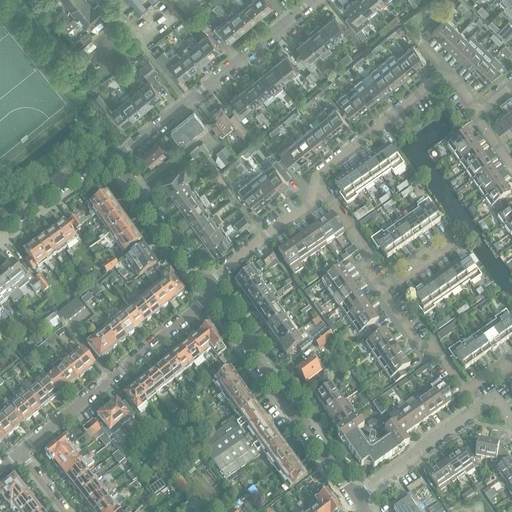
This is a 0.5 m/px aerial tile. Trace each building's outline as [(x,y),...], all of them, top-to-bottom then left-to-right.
[(68,32),(79,22),(85,29),(105,12),(98,4),(93,8),(86,0),(61,0),(67,7),(75,17),(60,30),(63,33),(67,30),(68,32)] [(126,0),(139,15),(146,9),(140,2),(138,0),(126,0)] [(225,13),(215,0),(214,0),(210,0),(208,2),(224,23),(219,26),(218,26),(214,29),(219,36),(224,33),(229,40),(240,31),(225,13)] [(250,23),(261,15),(249,0),(239,8),(236,5),(250,23)] [(249,0),(261,15),(272,6),(266,0),(249,0)] [(361,28),(370,20),(353,0),(352,0),(344,7),(345,7),(346,8),(345,9),(349,13),(350,13),(351,14),(346,18),(363,39),(367,36),(361,28)] [(353,0),(370,20),(370,21),(379,13),(375,8),(368,0),(353,0)] [(380,5),(385,2),(383,0),(368,0),(375,8),(380,5)] [(419,7),(414,1),(412,0),(408,0),(411,3),(410,4),(415,10),(419,7)] [(468,9),(464,5),(460,2),(456,7),(464,14),(465,12),(468,9)] [(240,31),(250,23),(236,5),(231,9),(225,13),(240,31)] [(481,15),(485,10),(481,6),(477,11),(481,15)] [(54,8),(49,12),(53,16),(57,14),(58,13),(54,8)] [(396,16),(399,20),(401,18),(397,13),(397,12),(394,8),(391,10),(396,16)] [(72,19),(63,9),(58,13),(57,14),(54,17),(63,26),(72,19)] [(449,15),(431,33),(438,40),(452,26),(456,22),(449,15)] [(205,33),(210,29),(199,16),(194,20),(205,33)] [(324,24),(337,40),(342,37),(341,36),(346,32),(338,22),(339,22),(335,17),(334,18),(333,16),(324,24)] [(400,20),(399,20),(396,16),(387,23),(391,27),(400,20)] [(492,21),(488,25),(497,33),(500,29),(492,21)] [(505,41),(511,33),(511,25),(508,21),(500,29),(497,33),(496,33),(505,41)] [(383,34),(391,27),(387,23),(379,29),(383,34)] [(333,44),(337,40),(324,24),(320,27),(319,26),(314,29),(328,47),(332,43),(333,44)] [(445,47),(459,33),(452,26),(438,40),(445,47)] [(332,52),(328,47),(314,29),(309,33),(310,34),(306,38),(319,55),(322,59),(332,52)] [(77,50),(92,37),(88,32),(74,43),(75,44),(73,45),(77,50)] [(452,54),(466,40),(459,33),(445,47),(452,54)] [(355,34),(354,34),(350,37),(356,45),(361,42),(355,34)] [(198,42),(210,57),(219,49),(207,35),(198,42)] [(460,61),(478,42),(471,35),(466,40),(452,54),(460,61)] [(315,58),(319,55),(306,38),(297,45),(298,47),(297,48),(302,54),(301,55),(303,57),(301,58),(310,70),(311,69),(312,70),(310,72),(310,73),(316,80),(320,77),(314,68),(317,66),(312,59),(314,57),(315,58)] [(192,47),(188,44),(184,39),(181,41),(186,47),(189,50),(200,65),(210,57),(198,42),(192,47)] [(91,41),(83,48),(88,53),(96,46),(91,41)] [(467,68),(486,49),(478,42),(460,61),(467,68)] [(404,52),(417,67),(425,61),(413,45),(404,52)] [(507,58),(511,53),(504,45),(499,50),(507,58)] [(489,61),(494,56),(486,49),(467,68),(475,76),(489,61)] [(191,72),(200,65),(189,50),(180,57),(176,53),(175,53),(191,72)] [(191,72),(175,53),(169,58),(163,52),(161,54),(159,52),(154,56),(169,73),(177,83),(181,79),(181,80),(191,72)] [(409,74),(417,67),(404,52),(396,59),(409,74)] [(276,62),(289,79),(294,75),(293,74),(298,70),(291,61),(291,60),(288,56),(287,56),(286,54),(276,62)] [(409,74),(396,59),(393,54),(385,60),(388,65),(401,80),(409,74)] [(143,65),(148,61),(144,55),(138,60),(142,65),(143,65)] [(343,67),(350,61),(344,55),(338,60),(343,67)] [(401,80),(388,65),(385,60),(377,67),(381,71),(393,87),(401,80)] [(152,75),(156,71),(148,61),(143,65),(152,75)] [(489,61),(475,76),(482,83),(496,69),(489,61)] [(285,82),(289,79),(276,62),(272,65),(271,64),(266,68),(280,85),(285,81),(285,82)] [(147,79),(152,75),(143,65),(142,65),(139,68),(147,79)] [(393,87),(381,71),(377,67),(369,73),(372,78),(385,93),(393,87)] [(282,88),(280,85),(266,68),(261,72),(263,73),(258,77),(271,94),(272,93),(274,95),(282,88)] [(311,84),(316,80),(310,73),(306,77),(311,84)] [(267,97),(271,94),(258,77),(254,80),(253,78),(248,82),(262,100),(266,96),(267,97)] [(377,100),(385,93),(372,78),(365,84),(377,100)] [(328,91),(333,87),(333,86),(334,88),(339,84),(335,79),(325,87),(328,91)] [(377,100),(365,84),(361,80),(353,86),(356,91),(369,106),(377,100)] [(140,89),(152,104),(161,96),(150,81),(140,89)] [(257,104),(262,100),(248,82),(243,86),(245,88),(240,91),(254,108),(258,104),(257,104)] [(295,97),(300,93),(297,88),(291,93),(295,97)] [(142,111),(152,104),(140,89),(130,97),(142,111)] [(236,106),(232,109),(244,124),(249,120),(244,114),(249,110),(250,111),(254,108),(240,91),(231,98),(233,100),(232,100),(236,106)] [(361,112),(369,106),(356,91),(349,97),(361,112)] [(361,112),(349,97),(345,93),(336,100),(343,108),(344,107),(353,119),(361,112)] [(105,113),(110,110),(98,96),(94,99),(96,102),(105,113)] [(132,119),(142,111),(130,97),(121,105),(132,119)] [(123,127),(132,119),(121,105),(112,112),(123,127)] [(248,132),(241,124),(234,115),(229,118),(220,107),(217,109),(216,108),(212,112),(213,113),(211,114),(213,117),(208,121),(214,128),(221,137),(234,126),(242,136),(248,132)] [(327,115),(339,130),(347,123),(335,108),(327,115)] [(511,127),(511,110),(511,109),(502,115),(511,127)] [(258,114),(264,120),(267,125),(270,123),(261,112),(258,114)] [(181,144),(204,125),(194,113),(171,131),(181,144)] [(260,123),(264,120),(258,114),(255,116),(260,123)] [(331,136),(339,130),(327,115),(319,121),(331,136)] [(508,141),(511,138),(511,127),(502,115),(494,122),(508,141)] [(323,143),(331,136),(319,121),(311,128),(323,143)] [(315,149),(323,143),(311,128),(303,134),(315,149)] [(223,140),(222,138),(217,132),(213,135),(219,143),(220,143),(226,151),(229,149),(223,140)] [(452,155),(472,141),(466,133),(459,138),(455,133),(445,140),(448,145),(446,147),(452,155)] [(308,155),(315,149),(303,134),(295,140),(308,155)] [(456,166),(479,151),(474,144),(481,139),(479,137),(472,142),(472,141),(452,155),(457,163),(455,165),(456,166)] [(260,140),(254,145),(257,148),(263,143),(260,140)] [(299,162),(308,155),(295,140),(287,147),(299,162)] [(152,164),(166,153),(157,143),(144,154),(152,164)] [(208,153),(209,152),(203,143),(199,146),(202,151),(204,154),(205,154),(212,165),(215,163),(208,153)] [(193,157),(202,151),(199,146),(190,153),(193,157)] [(391,171),(392,173),(403,165),(396,155),(394,156),(387,146),(378,153),(391,171)] [(292,168),(299,162),(287,147),(279,153),(282,156),(277,160),(290,176),(285,170),(290,166),(292,168)] [(229,160),(222,151),(218,154),(215,160),(221,167),(225,164),(225,163),(229,160)] [(465,173),(491,155),(490,152),(483,157),(479,151),(456,166),(457,168),(460,166),(465,173)] [(369,159),(382,178),(391,171),(378,153),(369,159)] [(468,184),(491,168),(487,162),(493,157),(491,155),(465,173),(470,180),(467,182),(468,184)] [(290,176),(277,160),(276,159),(264,170),(279,189),(287,182),(285,180),(290,176)] [(360,165),(373,184),(382,178),(369,159),(360,165)] [(351,171),(364,190),(373,184),(360,165),(351,171)] [(191,176),(184,167),(163,182),(171,193),(170,194),(174,200),(190,189),(185,182),(187,180),(186,179),(191,176)] [(477,191),(504,172),(502,170),(495,174),(491,168),(468,184),(470,186),(472,184),(477,191)] [(279,189),(264,170),(263,169),(255,176),(258,180),(271,195),(279,189)] [(355,196),(364,190),(351,171),(342,178),(355,196)] [(481,201),(503,186),(499,180),(506,175),(504,172),(477,191),(482,198),(480,200),(481,201)] [(217,183),(222,180),(218,174),(213,178),(217,183)] [(271,195),(258,180),(255,176),(247,182),(250,186),(263,202),(271,195)] [(338,195),(346,205),(357,198),(355,196),(342,178),(333,184),(340,194),(338,195)] [(222,180),(217,183),(221,189),(226,185),(222,180)] [(263,202),(250,186),(247,182),(238,190),(242,196),(244,195),(255,208),(263,202)] [(495,212),(506,205),(502,200),(510,195),(503,186),(481,201),(482,204),(485,202),(490,209),(492,208),(495,212)] [(182,208),(199,196),(196,192),(193,194),(190,189),(174,200),(178,205),(179,204),(182,208)] [(228,189),(225,191),(231,201),(235,198),(228,189)] [(99,199),(98,197),(88,204),(89,206),(87,208),(90,212),(89,213),(93,218),(96,216),(113,203),(111,199),(111,198),(109,194),(107,195),(106,194),(99,199)] [(187,218),(204,206),(201,201),(202,200),(199,196),(182,208),(185,212),(184,213),(187,218)] [(435,211),(427,200),(416,208),(418,210),(431,228),(440,222),(433,212),(435,211)] [(116,204),(114,204),(113,203),(96,216),(102,225),(120,213),(117,208),(118,206),(116,204)] [(500,229),(511,220),(511,207),(509,209),(506,205),(495,212),(498,217),(496,218),(501,226),(499,228),(500,229)] [(195,226),(212,214),(209,210),(208,211),(204,206),(187,218),(191,223),(192,222),(195,226)] [(368,214),(365,210),(364,208),(353,216),(357,221),(368,214)] [(418,210),(409,216),(422,234),(431,228),(418,210)] [(120,214),(120,213),(102,225),(106,231),(103,233),(104,235),(106,237),(109,235),(127,222),(124,219),(125,217),(122,213),(120,214)] [(200,236),(217,224),(214,219),(215,218),(212,214),(195,226),(198,230),(196,231),(200,236)] [(323,221),(335,239),(344,233),(332,214),(323,221)] [(422,234),(409,216),(400,222),(413,241),(422,234)] [(76,231),(82,227),(74,217),(69,221),(69,222),(76,231)] [(239,220),(245,227),(249,223),(243,217),(239,220)] [(374,222),(372,220),(370,217),(359,224),(363,230),(374,222)] [(241,230),(245,227),(239,220),(235,224),(241,230)] [(509,236),(511,233),(511,220),(500,229),(501,231),(504,229),(509,236)] [(326,245),(335,239),(323,221),(314,227),(326,245)] [(77,232),(76,231),(69,222),(65,225),(64,223),(60,226),(58,225),(55,228),(55,230),(54,231),(66,248),(77,240),(76,240),(77,239),(73,235),(77,232)] [(129,223),(127,223),(127,222),(109,235),(116,244),(134,232),(131,228),(132,226),(129,223)] [(413,241),(400,222),(391,228),(404,247),(413,241)] [(207,244),(225,232),(222,228),(220,229),(217,224),(200,236),(203,241),(205,240),(207,244)] [(225,232),(207,244),(215,255),(220,250),(221,251),(225,247),(224,246),(229,242),(227,238),(229,237),(227,235),(230,232),(234,229),(232,226),(232,227),(228,229),(225,232)] [(317,251),(326,245),(314,227),(305,233),(317,251)] [(404,247),(391,228),(382,234),(395,253),(404,247)] [(57,255),(66,248),(54,231),(50,233),(48,232),(45,235),(45,237),(44,238),(57,255)] [(136,233),(134,233),(134,232),(116,244),(123,254),(140,242),(138,238),(139,236),(136,233)] [(308,258),(317,251),(305,233),(296,239),(308,258)] [(395,253),(382,234),(381,233),(370,240),(377,251),(379,250),(386,259),(395,253)] [(48,262),(57,255),(44,238),(40,240),(39,240),(35,242),(35,244),(34,245),(47,262),(48,262)] [(300,264),(308,258),(296,239),(287,245),(300,264)] [(47,268),(47,267),(50,266),(47,262),(34,245),(29,246),(25,249),(26,251),(24,252),(29,259),(26,261),(33,271),(37,268),(38,269),(44,264),(47,268)] [(299,264),(300,264),(287,245),(278,252),(294,275),(302,269),(299,264)] [(348,258),(349,258),(357,252),(354,246),(344,252),(345,253),(348,258)] [(144,249),(143,247),(125,260),(131,269),(149,256),(147,253),(147,252),(145,249),(144,249)] [(272,265),(276,262),(277,262),(270,252),(265,256),(272,265)] [(152,260),(149,257),(149,256),(131,269),(138,279),(150,269),(152,271),(155,272),(158,270),(154,266),(156,265),(155,264),(155,263),(153,260),(152,260)] [(274,267),(272,265),(265,256),(261,260),(267,269),(269,271),(271,270),(274,267)] [(456,264),(468,282),(470,284),(482,276),(474,266),(472,267),(465,257),(456,264)] [(118,265),(114,260),(114,259),(102,267),(107,274),(118,265)] [(11,263),(10,264),(9,262),(4,266),(5,267),(1,270),(15,288),(18,291),(22,295),(24,293),(20,288),(18,290),(15,287),(24,279),(11,263)] [(460,288),(468,282),(456,264),(447,270),(460,288)] [(327,290),(346,276),(340,267),(321,281),(327,290)] [(259,279),(262,277),(259,273),(256,275),(251,269),(245,275),(244,273),(239,278),(240,279),(235,283),(241,292),(259,279)] [(18,291),(15,288),(1,270),(0,271),(0,288),(8,299),(18,291)] [(451,294),(460,288),(447,270),(438,276),(451,294)] [(183,291),(179,285),(169,271),(161,278),(176,296),(177,298),(182,294),(183,291)] [(114,273),(106,279),(109,284),(117,277),(114,273)] [(50,290),(40,277),(40,276),(34,280),(33,281),(40,292),(41,291),(43,294),(49,290),(50,290)] [(333,299),(353,285),(346,276),(327,290),(333,299)] [(442,300),(451,294),(438,276),(430,282),(442,300)] [(177,298),(176,296),(161,278),(160,278),(163,281),(154,288),(167,303),(170,300),(173,301),(177,298)] [(265,288),(259,279),(241,292),(244,296),(243,297),(246,301),(265,288)] [(36,294),(40,292),(33,281),(29,284),(36,294)] [(433,306),(442,300),(430,282),(420,288),(433,306)] [(98,285),(91,291),(91,292),(96,297),(103,291),(98,285)] [(359,294),(353,285),(333,299),(339,307),(359,294)] [(0,305),(8,299),(0,288),(0,305)] [(167,303),(154,288),(146,295),(159,310),(162,307),(164,308),(167,306),(167,303)] [(254,309),(271,297),(265,288),(246,301),(250,306),(251,306),(254,309)] [(435,309),(433,306),(420,288),(411,295),(418,305),(416,306),(424,316),(435,309)] [(87,294),(80,301),(84,306),(92,299),(87,294)] [(346,316),(365,303),(359,294),(339,307),(346,316)] [(159,310),(146,295),(138,302),(150,317),(154,314),(156,315),(159,313),(158,310),(159,310)] [(259,319),(278,306),(271,297),(254,309),(257,314),(255,314),(259,319)] [(150,317),(138,302),(137,300),(135,298),(126,306),(129,309),(142,324),(145,321),(147,322),(150,319),(150,317)] [(79,313),(85,308),(77,299),(72,304),(79,313)] [(299,304),(305,313),(310,310),(304,301),(299,304)] [(352,325),(371,312),(365,303),(346,316),(352,325)] [(75,317),(79,313),(72,304),(67,307),(75,317)] [(266,328),(284,315),(278,306),(259,319),(263,324),(264,324),(266,328)] [(70,321),(75,317),(67,307),(62,311),(70,321)] [(141,324),(142,324),(129,309),(121,315),(133,330),(136,328),(139,329),(142,326),(141,324)] [(66,324),(70,321),(62,311),(58,315),(66,324)] [(308,314),(312,321),(317,318),(313,311),(308,314)] [(363,338),(374,330),(371,326),(378,321),(371,312),(352,325),(358,335),(360,333),(363,338)] [(505,312),(494,319),(496,322),(508,340),(511,337),(511,314),(511,312),(507,315),(505,312)] [(56,313),(53,314),(60,322),(62,321),(57,315),(56,313)] [(53,315),(44,322),(51,331),(61,324),(53,315)] [(133,331),(133,330),(121,315),(112,322),(125,337),(128,335),(130,336),(133,333),(133,331)] [(271,337),(290,323),(284,315),(266,328),(269,332),(268,333),(271,337)] [(439,330),(446,325),(444,321),(436,326),(439,330)] [(124,338),(125,337),(112,322),(112,323),(104,329),(116,344),(119,342),(121,343),(125,340),(124,338)] [(500,346),(508,340),(496,322),(487,327),(500,346)] [(279,345),(297,333),(290,323),(271,337),(275,342),(277,342),(279,345)] [(314,342),(327,332),(328,331),(323,325),(308,337),(302,329),(297,333),(279,345),(286,355),(292,351),(297,348),(296,347),(308,339),(312,344),(314,342)] [(222,346),(208,327),(205,327),(201,330),(201,333),(198,335),(214,353),(217,357),(225,351),(222,347),(222,346)] [(491,352),(500,346),(487,327),(479,334),(491,352)] [(57,339),(66,331),(63,328),(54,335),(57,339)] [(450,331),(448,328),(437,335),(441,341),(452,334),(450,331)] [(116,344),(104,329),(95,336),(108,351),(111,349),(113,350),(116,347),(116,345),(116,344)] [(371,353),(391,339),(384,330),(377,335),(374,330),(363,338),(367,342),(365,344),(371,353)] [(327,332),(314,342),(320,349),(333,339),(327,332)] [(482,358),(491,352),(479,334),(470,340),(482,358)] [(48,346),(57,339),(54,335),(45,342),(48,346)] [(213,354),(214,353),(198,335),(195,338),(193,336),(189,339),(190,342),(203,358),(203,357),(202,356),(206,353),(207,354),(211,351),(213,354)] [(38,345),(42,341),(37,336),(33,339),(38,345)] [(108,351),(95,336),(87,343),(99,358),(102,356),(105,357),(107,354),(107,352),(108,351)] [(377,362),(397,348),(391,339),(371,353),(377,362)] [(473,364),(482,358),(470,340),(461,346),(473,364)] [(39,354),(48,346),(45,342),(36,350),(39,354)] [(198,361),(203,358),(190,342),(186,345),(184,344),(180,347),(181,349),(180,350),(193,366),(194,364),(193,363),(197,360),(198,361)] [(473,364),(461,346),(460,344),(448,352),(455,362),(457,361),(464,371),(473,364)] [(90,368),(93,365),(79,348),(75,352),(76,353),(71,357),(85,374),(91,369),(90,368)] [(383,371),(403,357),(397,348),(377,362),(383,371)] [(189,369),(193,366),(180,350),(177,353),(175,352),(171,355),(171,357),(184,373),(185,372),(184,371),(188,368),(189,369)] [(18,361),(14,357),(10,361),(13,365),(18,361)] [(23,361),(27,366),(32,362),(28,357),(23,361)] [(80,378),(85,374),(71,357),(67,360),(66,359),(62,363),(64,365),(76,380),(79,377),(80,378)] [(180,377),(184,373),(171,357),(167,360),(165,359),(162,362),(162,364),(161,365),(173,379),(178,375),(180,377)] [(403,357),(383,371),(390,380),(392,378),(395,384),(406,376),(402,371),(409,366),(403,357)] [(73,383),(76,380),(64,365),(62,363),(60,360),(51,367),(54,370),(53,371),(55,373),(67,388),(73,383)] [(317,376),(323,371),(318,364),(316,366),(311,360),(296,370),(297,372),(297,374),(299,377),(301,377),(306,384),(311,380),(311,381),(318,377),(317,376)] [(161,365),(159,364),(156,367),(156,369),(152,372),(165,388),(166,388),(170,384),(169,383),(173,379),(161,365)] [(42,370),(43,369),(40,365),(36,368),(44,377),(46,375),(42,370)] [(217,376),(223,371),(219,366),(213,371),(217,376)] [(235,378),(236,377),(232,370),(230,371),(214,382),(216,386),(215,387),(221,396),(223,395),(226,400),(244,387),(240,382),(239,383),(235,378)] [(152,372),(152,373),(150,372),(147,374),(147,376),(143,379),(156,395),(161,392),(159,391),(163,388),(164,389),(165,388),(152,372)] [(7,381),(13,377),(10,373),(2,378),(4,380),(5,379),(7,381)] [(62,393),(67,388),(55,373),(46,380),(58,394),(61,392),(62,393)] [(143,379),(143,380),(141,379),(137,382),(138,384),(134,387),(147,403),(151,400),(150,398),(154,395),(155,396),(156,395),(143,379)] [(55,397),(58,394),(46,380),(37,387),(50,403),(55,398),(55,397)] [(454,402),(442,385),(438,380),(430,386),(433,391),(445,408),(454,402)] [(321,404),(337,393),(331,385),(315,396),(321,404)] [(44,407),(50,403),(37,387),(28,394),(40,409),(43,406),(44,407)] [(134,387),(133,388),(131,387),(128,390),(129,391),(124,395),(140,414),(150,406),(149,406),(147,403),(134,387)] [(247,396),(249,395),(244,387),(226,400),(229,404),(227,405),(234,414),(235,413),(238,416),(236,418),(237,419),(256,405),(253,400),(251,401),(247,396)] [(445,408),(433,391),(425,396),(425,397),(437,414),(445,408)] [(327,413),(343,402),(337,393),(321,404),(327,413)] [(37,412),(40,409),(28,394),(19,402),(32,417),(37,413),(37,412)] [(437,414),(425,397),(425,396),(416,402),(428,419),(437,414)] [(428,419),(416,402),(413,397),(405,403),(409,407),(408,408),(420,425),(428,419)] [(11,402),(9,404),(6,400),(4,402),(7,405),(10,409),(22,424),(25,421),(26,422),(32,417),(19,402),(14,406),(11,402)] [(386,412),(377,400),(372,403),(380,415),(386,412)] [(120,425),(135,412),(126,401),(120,406),(116,402),(113,405),(111,403),(106,408),(120,425)] [(332,421),(349,410),(343,402),(327,413),(332,421)] [(420,425),(408,408),(405,403),(397,409),(398,411),(412,431),(420,425)] [(255,406),(257,405),(256,405),(237,419),(228,425),(226,422),(221,426),(222,429),(200,445),(213,462),(268,424),(255,406)] [(104,434),(107,438),(121,427),(120,425),(106,408),(100,412),(101,414),(98,417),(101,421),(96,425),(101,431),(104,434)] [(18,427),(22,424),(10,409),(1,417),(14,432),(19,428),(18,427)] [(412,431),(398,411),(396,409),(388,415),(394,424),(403,437),(404,436),(412,431)] [(354,419),(354,418),(349,410),(332,421),(338,430),(354,419)] [(14,432),(1,417),(0,415),(0,433),(4,438),(7,436),(8,437),(14,432)] [(394,424),(384,431),(390,439),(370,453),(356,433),(364,427),(357,417),(354,418),(354,419),(338,430),(336,431),(357,462),(360,466),(361,467),(368,461),(374,469),(409,444),(404,436),(403,437),(394,424)] [(101,431),(96,425),(93,421),(88,425),(96,435),(98,433),(101,431)] [(280,442),(279,440),(268,424),(213,462),(225,480),(225,481),(228,484),(237,477),(235,474),(248,464),(262,454),(282,441),(280,442)] [(93,438),(96,435),(88,425),(83,429),(87,433),(91,439),(93,438)] [(65,441),(72,436),(69,432),(45,452),(47,455),(46,456),(50,461),(51,460),(52,460),(68,448),(68,447),(65,443),(66,442),(65,441)] [(486,459),(489,440),(485,439),(484,441),(479,440),(469,447),(473,459),(482,461),(482,459),(486,459)] [(500,464),(506,453),(500,444),(495,443),(495,441),(489,440),(486,459),(491,460),(491,462),(500,464)] [(285,446),(282,441),(262,454),(263,455),(265,454),(267,457),(265,458),(272,467),(274,466),(276,470),(294,458),(289,452),(288,452),(284,447),(285,446)] [(193,459),(202,452),(194,443),(185,450),(193,459)] [(76,446),(74,447),(72,444),(68,447),(68,448),(52,460),(59,469),(75,457),(80,452),(76,446)] [(457,453),(453,456),(467,476),(476,470),(470,461),(473,459),(469,447),(459,455),(457,453)] [(187,464),(192,460),(185,452),(180,457),(187,464)] [(503,478),(511,471),(511,461),(506,453),(500,464),(502,466),(495,471),(498,476),(500,475),(503,478)] [(66,479),(90,459),(88,456),(81,461),(81,460),(79,462),(75,457),(59,469),(66,479)] [(467,476),(453,456),(448,459),(449,461),(446,464),(457,480),(458,482),(467,476)] [(297,465),(298,464),(294,458),(276,470),(280,475),(278,476),(284,485),(286,484),(290,490),(294,488),(293,487),(307,476),(302,469),(301,470),(297,465)] [(90,466),(93,463),(90,459),(66,479),(72,487),(89,474),(85,469),(87,468),(87,469),(90,466)] [(357,462),(351,466),(354,470),(360,466),(357,462)] [(453,483),(457,480),(446,464),(442,466),(441,465),(436,468),(447,484),(451,481),(453,483)] [(448,486),(447,484),(436,468),(431,471),(433,473),(429,476),(440,492),(448,486)] [(241,470),(235,474),(240,481),(244,479),(244,475),(241,470)] [(507,488),(511,484),(511,471),(503,478),(505,482),(503,483),(507,488)] [(93,479),(90,476),(89,474),(72,487),(79,496),(82,494),(96,484),(97,482),(102,479),(99,474),(93,479)] [(19,480),(17,481),(14,477),(8,482),(7,481),(3,484),(4,485),(0,487),(0,494),(3,499),(21,486),(20,485),(21,483),(19,480)] [(189,487),(181,478),(173,484),(181,493),(189,487)] [(418,511),(443,511),(422,479),(407,489),(413,498),(410,500),(418,511)] [(86,505),(114,484),(111,480),(102,487),(101,487),(99,488),(96,484),(82,494),(79,496),(86,505)] [(154,495),(165,488),(159,480),(149,488),(154,495)] [(113,484),(114,484),(86,505),(91,511),(94,511),(109,501),(105,496),(115,487),(113,484)] [(298,492),(304,487),(300,484),(295,488),(298,492)] [(25,489),(24,490),(21,486),(3,499),(10,508),(28,495),(27,494),(29,493),(25,489)] [(339,511),(323,488),(316,493),(315,492),(310,496),(313,500),(314,500),(314,501),(317,505),(318,505),(323,511),(339,511)] [(190,502),(195,497),(189,489),(183,494),(190,502)] [(239,501),(241,502),(250,495),(249,493),(241,499),(239,501)] [(286,502),(292,497),(289,493),(283,498),(286,502)] [(31,499),(28,495),(10,508),(13,511),(15,511),(23,511),(34,503),(35,502),(32,497),(31,499)] [(256,502),(251,496),(242,504),(243,505),(246,509),(256,502)] [(112,511),(127,501),(125,498),(119,502),(119,501),(113,506),(109,501),(94,511),(112,511)] [(194,511),(195,511),(203,506),(196,498),(189,504),(194,511)] [(239,501),(241,499),(223,511),(235,511),(243,505),(242,504),(241,502),(239,501)] [(396,511),(418,511),(410,500),(395,510),(396,511)] [(117,511),(116,510),(127,501),(112,511),(131,511),(129,509),(125,511),(126,511),(124,511),(117,511)] [(448,511),(453,509),(448,501),(443,505),(447,511),(448,511)] [(37,507),(35,504),(34,503),(23,511),(41,511),(43,511),(39,506),(37,507)]
